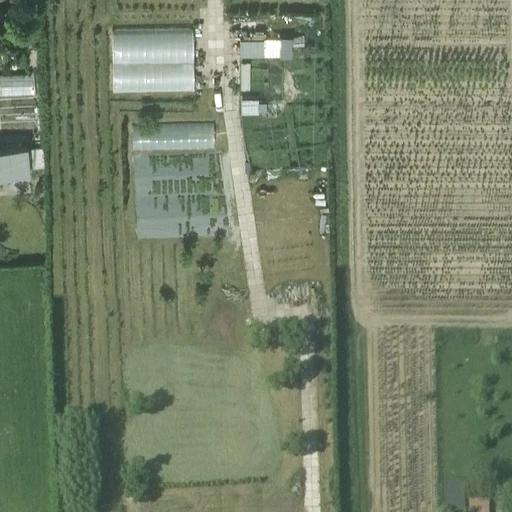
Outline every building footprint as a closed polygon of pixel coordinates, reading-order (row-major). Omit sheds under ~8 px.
[(191,27),(107,29),(109,91),(192,89),(191,27)] [(279,35),(237,38),(238,56),(280,53),(279,35)] [(242,81),(263,80),(262,55),(240,56),(240,59),(250,59),(251,69),(242,70),(242,81)] [(0,93),(34,92),(33,70),(0,70),(0,93)] [(238,100),(238,112),(254,111),(253,99),(238,100)] [(0,174),(30,171),(27,144),(0,147),(0,174)] [(459,511),(486,511),(487,501),(459,501),(459,511)]
